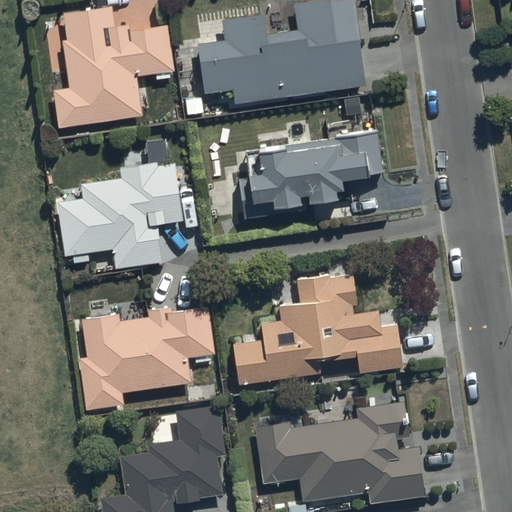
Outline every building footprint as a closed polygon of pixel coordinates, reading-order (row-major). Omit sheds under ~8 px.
[(68,37),(64,37),(70,83),(55,84),(57,96),(52,97),(54,116),(58,116),(59,123),(144,112),(138,71),(154,69),(155,75),(170,74),(169,67),(175,66),(169,20),(130,25),(130,20),(116,22),(113,0),(64,7),(68,37)] [(226,36),(200,39),(207,87),(233,83),(235,98),(332,85),(333,89),(347,87),(346,83),(367,80),(355,0),(295,0),(299,25),(267,29),(265,9),(223,15),(226,36)] [(247,147),(250,172),(241,173),(246,214),(306,206),(304,187),(310,187),(311,192),(340,189),(339,181),(346,180),(345,172),(384,167),(379,126),(335,131),(335,134),(287,140),(287,138),(258,141),(259,146),(247,147)] [(84,194),(58,197),(65,251),(114,245),(117,265),(163,259),(158,220),(184,217),(178,160),(159,162),(158,157),(120,161),(122,173),(82,178),(84,194)] [(235,338),(240,378),(322,369),(321,355),(357,351),(359,367),(404,362),(400,321),(383,323),(381,304),(354,307),(353,300),(358,300),(355,270),(332,273),(332,268),(269,275),(272,302),(280,302),(281,315),(262,317),(264,335),(235,338)] [(88,352),(80,354),(87,405),(125,400),(123,387),(192,378),(189,354),(194,353),(195,359),(211,357),(210,350),(215,349),(209,302),(172,307),(171,301),(148,304),(149,312),(121,316),(120,309),(83,314),(88,352)] [(291,418),(257,422),(263,477),(300,473),(303,496),(369,489),(370,497),(426,490),(421,442),(400,444),(399,434),(410,433),(406,398),(357,404),(358,415),(291,422),(291,418)] [(125,491),(102,494),(103,511),(176,511),(174,496),(223,490),(218,451),(227,450),(221,401),(176,406),(177,414),(150,417),(152,439),(149,439),(150,449),(120,452),(125,491)]
